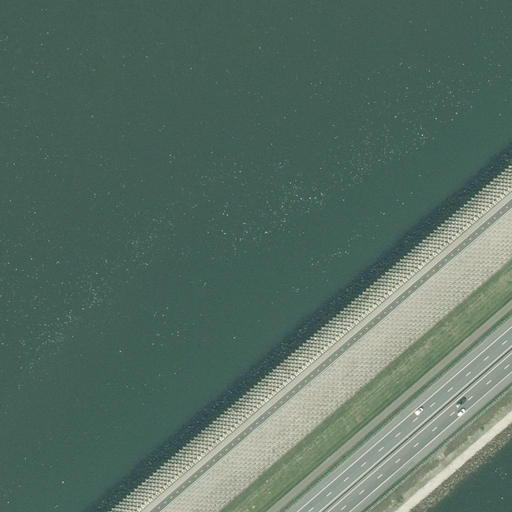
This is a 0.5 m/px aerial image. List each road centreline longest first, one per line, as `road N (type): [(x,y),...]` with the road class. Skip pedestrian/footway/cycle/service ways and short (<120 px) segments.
road 1 (motorway): [(511,337),(309,511)]
road 2 (motorway): [(339,511),(511,363)]
